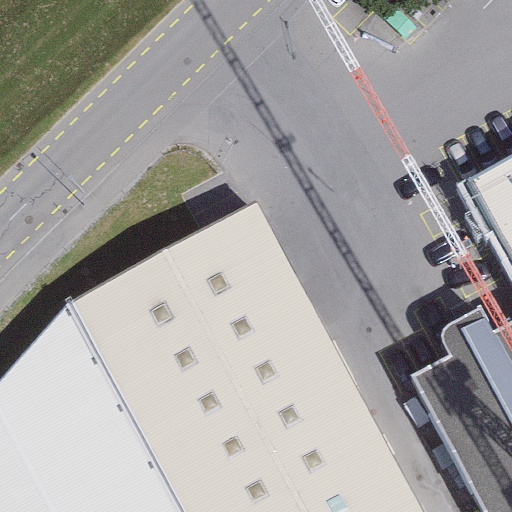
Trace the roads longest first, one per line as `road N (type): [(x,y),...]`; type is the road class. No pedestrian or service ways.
road 1 (residential): [(0,230),(233,0)]
road 2 (unknown): [(251,49),(402,314)]
